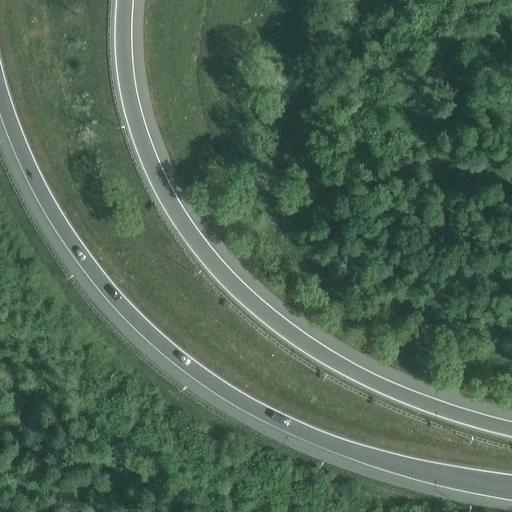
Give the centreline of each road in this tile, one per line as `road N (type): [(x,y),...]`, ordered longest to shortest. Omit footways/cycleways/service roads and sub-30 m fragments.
road 1 (motorway): [(0,85),(62,224),(122,303),(173,351),(231,396),(319,441),(511,490)]
road 2 (motorway): [(511,430),(375,382),(269,314),(226,273),(162,185),(138,125),(129,0)]
